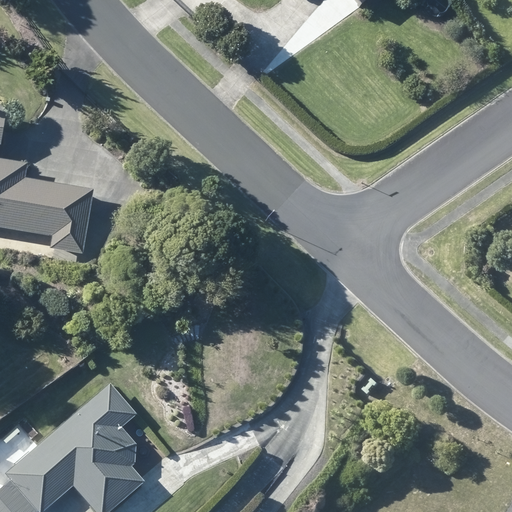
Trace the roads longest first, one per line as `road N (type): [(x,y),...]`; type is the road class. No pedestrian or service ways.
road 1 (residential): [(80,0),(340,242)]
road 2 (residential): [(340,242),(511,399)]
road 3 (residential): [(511,122),(340,242)]
